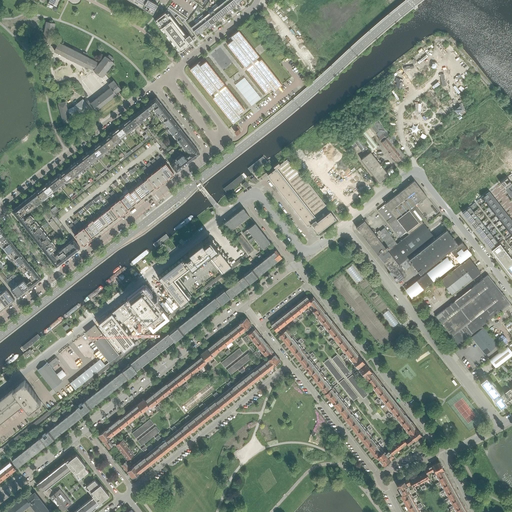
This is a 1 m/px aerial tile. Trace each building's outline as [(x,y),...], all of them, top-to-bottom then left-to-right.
[(149,0),(146,0),(142,8),(147,11),(152,2),(150,0),(149,0)] [(227,0),(225,0),(222,3),(228,11),(233,7),(227,0)] [(157,4),(155,3),(152,2),(147,11),(152,14),(156,7),(158,5),(157,4)] [(224,14),(228,11),(222,3),(218,6),(224,14)] [(218,6),(213,10),(219,18),(224,14),(218,6)] [(215,21),(219,18),(213,10),(209,13),(215,21)] [(190,35),(189,34),(188,34),(185,37),(166,13),(165,12),(156,19),(180,51),(190,43),(195,38),(194,37),(194,36),(192,38),(190,35)] [(211,25),(215,21),(209,13),(204,17),(211,25)] [(204,17),(200,20),(206,28),(211,25),(204,17)] [(202,32),(206,28),(200,20),(195,24),(202,32)] [(113,63),(112,61),(113,58),(109,55),(107,57),(104,56),(99,63),(85,56),(86,55),(83,53),(82,55),(55,41),(52,40),(55,23),(45,22),(44,29),(43,32),(44,32),(42,39),(41,41),(42,42),(51,44),(51,43),(54,44),(57,45),(54,51),(84,66),(87,68),(87,67),(93,70),(99,76),(102,77),(113,63)] [(191,28),(197,35),(202,32),(195,24),(191,28)] [(232,35),(253,61),(256,58),(259,56),(238,30),(232,35)] [(231,36),(233,39),(251,62),(245,67),(246,68),(247,70),(253,65),(272,88),(274,90),(275,89),(255,63),(258,61),(257,59),(256,58),(253,61),(232,35),(231,36)] [(245,67),(251,62),(233,39),(227,44),(245,67)] [(411,55),(402,62),(408,68),(416,60),(411,55)] [(275,89),(281,85),(282,84),(261,58),(258,61),(255,63),(275,89)] [(218,88),(224,84),(206,61),(200,66),(218,88)] [(197,63),(196,64),(216,90),(213,92),(214,93),(216,95),(218,93),(239,118),(240,117),(238,114),(220,91),(226,86),(225,85),(224,84),(218,88),(200,66),(197,63)] [(216,90),(196,64),(190,69),(210,95),(213,92),(216,90)] [(265,93),(272,88),(253,65),(247,70),(265,93)] [(401,73),(395,79),(402,85),(407,80),(401,73)] [(251,105),(261,97),(245,76),(235,84),(251,105)] [(382,78),(374,84),(381,93),(389,86),(382,78)] [(115,93),(120,90),(113,81),(108,85),(110,87),(90,104),(95,110),(116,94),(115,93)] [(440,83),(432,85),(434,97),(442,96),(440,83)] [(238,114),(239,114),(244,109),(226,86),(220,91),(238,114)] [(452,86),(446,91),(452,98),(458,93),(452,86)] [(233,123),(239,118),(218,93),(216,95),(212,97),(233,123)] [(153,106),(154,108),(161,103),(156,98),(155,98),(145,105),(149,109),(153,106)] [(80,115),(89,108),(82,99),(74,106),(74,107),(73,108),(71,110),(69,111),(68,111),(65,102),(58,104),(64,125),(71,123),(68,114),(71,113),(71,115),(73,113),(73,112),(75,111),(76,110),(80,115)] [(155,118),(158,115),(165,110),(161,103),(154,108),(154,109),(156,112),(155,112),(157,114),(153,116),(155,118)] [(145,106),(138,111),(144,118),(150,114),(150,113),(145,106)] [(451,106),(444,112),(451,120),(458,114),(451,106)] [(158,115),(163,122),(170,116),(165,110),(158,115)] [(132,116),(138,123),(144,118),(138,111),(132,116)] [(132,116),(126,121),(132,129),(134,128),(136,130),(138,128),(136,126),(138,124),(138,123),(132,116)] [(163,122),(168,128),(175,122),(170,116),(163,122)] [(362,116),(353,118),(355,129),(364,127),(362,116)] [(378,137),(383,134),(386,131),(387,131),(378,120),(372,124),(378,132),(376,134),(378,137)] [(120,125),(127,133),(129,132),(131,134),(133,132),(131,130),(132,129),(126,121),(120,125)] [(170,131),(173,134),(180,128),(175,122),(168,128),(166,130),(169,133),(170,131)] [(120,125),(114,130),(121,138),(122,137),(124,139),(126,137),(124,135),(127,133),(120,125)] [(176,142),(178,140),(185,135),(180,128),(173,134),(175,137),(173,138),(176,142)] [(121,141),(119,139),(121,138),(114,130),(108,134),(115,142),(117,141),(119,143),(121,141)] [(358,136),(370,152),(378,146),(366,130),(358,136)] [(381,142),(386,138),(383,134),(378,137),(378,138),(381,142)] [(190,141),(188,139),(185,135),(178,140),(182,147),(190,141)] [(397,163),(404,156),(395,145),(396,144),(389,135),(381,142),(397,163)] [(108,136),(102,140),(109,148),(110,147),(112,150),(115,148),(113,146),(115,144),(108,136)] [(379,183),(389,175),(370,152),(358,136),(349,143),(356,152),(360,149),(362,152),(365,149),(366,151),(368,153),(361,159),(379,183)] [(97,145),(103,153),(105,151),(107,154),(109,152),(107,150),(109,148),(102,140),(97,145)] [(188,152),(189,152),(195,147),(190,141),(182,147),(185,149),(188,152)] [(97,145),(91,150),(97,158),(99,157),(101,159),(103,157),(101,155),(103,153),(97,145)] [(199,152),(195,147),(189,152),(190,154),(186,157),(190,161),(199,154),(199,152)] [(98,161),(96,159),(97,158),(91,150),(85,154),(84,155),(90,163),(91,162),(93,161),(95,163),(98,161)] [(84,155),(78,160),(84,168),(86,167),(88,169),(90,167),(88,165),(90,163),(84,155)] [(188,163),(188,162),(188,161),(184,155),(182,155),(176,160),(182,166),(185,164),(186,164),(188,163)] [(335,218),(289,157),(280,165),(278,163),(273,167),(275,169),(267,175),(307,225),(311,223),(317,232),(335,218)] [(72,164),(79,172),(81,171),(83,173),(85,171),(83,169),(84,168),(78,160),(72,164)] [(178,170),(179,169),(182,166),(176,160),(170,164),(176,172),(178,170)] [(263,160),(245,174),(247,177),(266,163),(263,160)] [(165,163),(156,170),(164,180),(173,173),(165,163)] [(72,164),(66,169),(73,177),(74,176),(76,178),(78,177),(76,174),(79,172),(72,164)] [(391,166),(386,169),(389,175),(395,171),(391,166)] [(73,181),(71,178),(73,177),(66,169),(61,173),(67,182),(69,180),(71,182),(73,181)] [(155,188),(164,180),(156,170),(147,177),(148,178),(155,188)] [(59,173),(53,178),(60,186),(61,185),(63,187),(65,185),(63,183),(66,181),(59,173)] [(239,177),(221,192),(224,195),(242,181),(239,177)] [(511,183),(507,177),(499,183),(504,189),(511,183)] [(53,178),(48,183),(54,190),(56,189),(58,191),(60,189),(58,187),(60,186),(53,178)] [(148,178),(143,182),(151,191),(155,188),(148,178)] [(138,186),(146,195),(151,191),(143,182),(142,180),(138,183),(137,184),(138,186)] [(426,196),(418,185),(414,181),(402,190),(415,206),(426,196)] [(48,183),(42,187),(48,195),(49,194),(51,196),(54,194),(52,192),(54,190),(48,183)] [(141,198),(146,195),(138,186),(136,187),(134,189),(141,198)] [(42,187),(36,192),(42,200),(44,198),(46,200),(48,199),(46,196),(48,195),(42,187)] [(129,192),(137,202),(141,198),(134,189),(133,187),(128,191),(129,192)] [(424,218),(415,206),(402,190),(377,210),(395,233),(403,227),(406,232),(421,220),(424,218)] [(36,192),(30,197),(36,204),(42,200),(36,192)] [(124,195),(125,196),(132,205),(137,202),(129,192),(124,195)] [(489,192),(481,198),(485,202),(492,196),(489,192)] [(125,196),(121,200),(128,209),(132,205),(125,196)] [(492,196),(485,202),(488,207),(496,201),(492,196)] [(30,197),(24,201),(30,209),(36,204),(30,197)] [(60,209),(70,201),(69,199),(64,203),(63,201),(59,204),(60,206),(59,207),(60,209)] [(119,216),(128,209),(121,200),(120,199),(111,206),(119,216)] [(24,201),(18,206),(24,213),(27,211),(30,209),(24,201)] [(496,201),(488,207),(492,211),(499,205),(496,201)] [(110,205),(105,209),(114,220),(119,216),(111,206),(110,205)] [(499,205),(492,211),(496,216),(503,210),(499,205)] [(13,211),(21,221),(26,217),(25,216),(24,217),(22,214),(24,213),(18,206),(13,210),(13,211)] [(473,212),(469,207),(462,213),(466,218),(473,212)] [(54,214),(59,210),(57,208),(52,212),(50,209),(48,211),(57,223),(59,221),(54,214)] [(239,223),(249,216),(243,208),(224,223),(230,231),(230,230),(235,237),(237,235),(232,229),(238,224),(242,229),(243,228),(239,223)] [(109,223),(114,220),(105,209),(101,212),(102,214),(109,223)] [(503,210),(496,216),(499,221),(507,215),(503,210)] [(477,217),(473,212),(466,218),(470,223),(477,217)] [(109,223),(102,214),(98,218),(105,227),(109,223)] [(21,221),(26,227),(34,221),(32,218),(31,218),(29,215),(26,217),(21,221)] [(192,215),(174,230),(176,233),(195,219),(192,215)] [(507,215),(499,221),(503,225),(510,219),(507,215)] [(477,217),(470,223),(474,228),(481,222),(477,217)] [(101,230),(105,227),(98,218),(93,221),(101,230)] [(511,221),(510,219),(503,225),(506,230),(511,225),(511,221)] [(101,230),(93,221),(93,220),(88,224),(88,225),(96,234),(101,230)] [(356,227),(357,229),(391,272),(393,271),(399,265),(388,251),(392,247),(389,244),(385,247),(375,235),(364,220),(356,227)] [(406,232),(409,234),(397,244),(392,247),(388,251),(399,265),(434,237),(423,223),(421,220),(406,232)] [(30,233),(39,227),(34,221),(26,227),(30,233)] [(481,222),(474,228),(478,233),(485,227),(481,222)] [(255,223),(254,224),(242,233),(244,235),(249,231),(253,236),(248,240),(250,242),(255,238),(263,248),(270,242),(255,223)] [(96,234),(88,225),(84,228),(91,237),(96,234)] [(31,234),(38,243),(46,236),(43,232),(40,228),(39,227),(30,233),(31,234)] [(82,245),(91,237),(84,228),(83,227),(74,235),(82,245)] [(392,247),(397,244),(384,227),(375,235),(385,247),(389,244),(392,247)] [(485,227),(478,233),(482,238),(489,232),(485,227)] [(446,230),(419,251),(430,265),(457,244),(446,230)] [(489,232),(482,238),(486,243),(493,237),(489,232)] [(170,233),(152,247),(155,250),(172,237),(170,233)] [(6,235),(0,239),(0,242),(3,247),(11,241),(6,235)] [(43,249),(51,242),(46,236),(38,243),(43,249)] [(208,236),(157,276),(180,305),(192,297),(178,279),(202,260),(201,259),(206,256),(220,274),(221,273),(223,272),(224,271),(226,270),(227,268),(229,267),(231,266),(231,265),(208,236)] [(493,237),(486,243),(490,248),(497,242),(493,237)] [(67,244),(74,252),(80,247),(76,243),(74,239),(67,244)] [(16,247),(11,241),(3,247),(8,253),(16,247)] [(47,255),(51,251),(52,252),(53,251),(56,249),(53,246),(54,246),(51,242),(43,249),(47,255)] [(447,257),(406,289),(413,297),(454,265),(455,266),(471,254),(462,242),(445,255),(447,257)] [(491,250),(495,254),(503,248),(499,243),(491,250)] [(62,249),(68,257),(74,252),(67,244),(62,249)] [(8,253),(13,259),(21,253),(16,247),(8,253)] [(507,253),(503,248),(495,254),(498,259),(507,253)] [(59,252),(56,254),(62,261),(68,257),(62,249),(59,251),(59,252)] [(148,250),(129,264),(132,268),(151,254),(148,250)] [(282,257),(276,250),(271,254),(277,261),(282,257)] [(420,273),(430,265),(419,251),(408,259),(401,265),(405,270),(412,264),(420,273)] [(13,259),(18,266),(26,260),(21,253),(13,259)] [(502,264),(510,257),(507,253),(498,259),(502,264)] [(57,265),(62,261),(56,254),(55,256),(50,259),(55,265),(57,265)] [(277,261),(271,254),(263,260),(260,255),(258,257),(267,269),(277,261)] [(258,276),(263,272),(267,269),(258,257),(257,257),(261,262),(255,267),(251,262),(249,264),(252,269),(258,276)] [(511,263),(511,259),(510,257),(502,264),(506,269),(511,263)] [(480,272),(469,258),(440,280),(451,294),(480,272)] [(18,266),(23,272),(31,266),(26,260),(18,266)] [(401,264),(399,265),(393,271),(394,272),(393,272),(400,280),(404,277),(399,270),(403,267),(401,264)] [(357,282),(362,278),(353,265),(347,268),(357,282)] [(28,277),(30,277),(29,277),(36,272),(31,266),(23,272),(25,275),(26,274),(28,277)] [(126,266),(106,282),(109,286),(129,270),(126,266)] [(329,268),(320,275),(319,276),(323,281),(325,280),(333,273),(329,268)] [(252,269),(248,272),(243,276),(249,283),(258,276),(252,269)] [(31,279),(26,283),(29,287),(39,279),(40,277),(36,272),(29,277),(30,277),(31,279)] [(458,345),(484,324),(501,311),(503,313),(511,306),(510,304),(510,303),(487,275),(435,316),(458,345)] [(243,276),(234,283),(239,291),(249,283),(243,276)] [(23,280),(17,285),(23,292),(29,287),(26,283),(24,280),(23,280)] [(230,298),(239,291),(234,283),(224,291),(230,297),(230,298)] [(17,285),(11,289),(17,297),(23,292),(17,285)] [(102,285),(83,300),(86,304),(105,289),(102,285)] [(143,287),(98,323),(121,352),(166,316),(143,287)] [(7,289),(2,293),(9,302),(14,299),(7,289)] [(220,305),(230,297),(224,291),(224,290),(215,298),(220,305)] [(0,300),(4,306),(9,302),(2,293),(0,294),(0,300)] [(306,296),(299,301),(304,308),(310,304),(309,300),(306,296)] [(311,305),(315,310),(320,306),(313,297),(309,300),(310,304),(310,305),(311,305)] [(215,298),(206,305),(211,312),(220,305),(215,298)] [(292,307),(297,314),(304,308),(299,301),(292,307)] [(80,303),(64,316),(67,319),(83,306),(80,303)] [(202,319),(211,312),(206,305),(196,312),(202,319)] [(320,306),(315,310),(313,312),(319,319),(325,313),(320,306)] [(285,313),(290,320),(297,314),(292,307),(285,313)] [(383,314),(393,327),(399,323),(389,310),(383,314)] [(196,312),(187,319),(193,327),(202,319),(196,312)] [(278,318),(280,322),(283,325),(290,320),(285,313),(278,318)] [(319,319),(324,326),(331,320),(325,313),(319,319)] [(62,317),(43,331),(46,335),(65,321),(62,317)] [(239,323),(242,326),(249,321),(246,318),(239,323)] [(278,318),(270,324),(273,328),(280,322),(278,318)] [(187,319),(183,323),(178,327),(184,334),(193,327),(187,319)] [(324,326),(330,333),(337,327),(331,320),(324,326)] [(249,321),(242,326),(244,330),(249,326),(252,330),(254,328),(249,321)] [(283,325),(280,322),(273,328),(276,331),(283,325)] [(239,323),(232,329),(237,336),(244,330),(242,326),(239,323)] [(113,348),(95,325),(85,332),(109,362),(119,355),(113,348)] [(169,334),(174,340),(174,341),(184,334),(178,327),(169,334)] [(337,327),(330,333),(335,340),(342,334),(337,327)] [(485,355),(497,345),(484,327),(471,337),(485,355)] [(225,334),(230,341),(237,336),(232,329),(225,334)] [(260,336),(255,329),(248,334),(253,341),(260,336)] [(279,335),(285,342),(291,336),(286,330),(279,335)] [(40,333),(24,346),(28,350),(44,337),(40,333)] [(168,333),(158,341),(164,348),(174,340),(169,334),(168,333)] [(225,334),(218,340),(223,347),(230,341),(225,334)] [(342,334),(335,340),(341,347),(348,342),(342,334)] [(253,341),(259,348),(266,343),(260,336),(253,341)] [(290,349),(297,344),(291,336),(285,342),(290,349)] [(218,340),(211,346),(216,353),(223,347),(218,340)] [(158,341),(149,349),(154,356),(164,348),(158,341)] [(341,347),(347,354),(353,349),(348,342),(341,347)] [(265,356),(266,354),(272,350),(266,343),(259,348),(265,356)] [(296,356),(303,351),(297,344),(290,349),(296,356)] [(489,360),(495,368),(511,354),(511,350),(508,345),(489,360)] [(211,346),(203,351),(209,358),(216,353),(211,346)] [(148,349),(139,356),(145,363),(154,356),(148,349)] [(353,349),(347,354),(352,361),(359,356),(353,349)] [(266,358),(268,359),(271,363),(278,358),(272,350),(266,354),(268,356),(266,358)] [(201,355),(205,361),(209,358),(203,351),(200,354),(201,355)] [(301,363),(308,358),(303,351),(296,356),(301,363)] [(16,353),(2,364),(4,367),(19,356),(16,353)] [(201,355),(198,358),(203,365),(207,362),(205,361),(201,355)] [(131,363),(131,364),(136,370),(145,363),(139,356),(131,363)] [(359,356),(352,361),(358,368),(365,363),(359,356)] [(37,370),(52,389),(62,381),(52,368),(60,362),(56,357),(48,364),(47,362),(37,370)] [(191,364),(196,371),(203,365),(198,358),(191,364)] [(280,361),(278,358),(271,363),(273,366),(280,361)] [(301,363),(307,370),(314,365),(308,358),(301,363)] [(273,366),(271,363),(268,359),(261,365),(266,372),(273,366)] [(131,364),(127,368),(122,371),(128,378),(137,371),(136,370),(131,364)] [(191,364),(184,369),(189,376),(196,371),(191,364)] [(371,372),(366,364),(359,370),(365,377),(371,372)] [(261,365),(254,371),(259,377),(266,372),(261,365)] [(313,378),(320,372),(314,365),(307,370),(313,378)] [(177,375),(182,382),(189,376),(184,369),(177,375)] [(122,371),(113,379),(118,386),(128,378),(122,371)] [(252,383),(259,377),(254,371),(247,376),(252,383)] [(318,385),(325,379),(320,372),(313,378),(318,385)] [(365,377),(370,384),(377,379),(371,372),(365,377)] [(177,375),(170,381),(175,388),(182,382),(177,375)] [(245,389),(252,383),(247,376),(239,382),(245,389)] [(496,406),(498,405),(505,401),(504,401),(504,400),(507,397),(507,398),(511,395),(511,391),(509,388),(504,393),(503,391),(499,394),(486,377),(480,381),(493,398),(492,400),(495,406),(496,406)] [(113,379),(108,382),(104,386),(109,393),(118,386),(113,379)] [(318,385),(324,392),(331,387),(325,379),(318,385)] [(377,379),(370,384),(376,391),(383,386),(377,379)] [(25,380),(0,399),(0,422),(24,404),(29,410),(41,401),(25,380)] [(163,386),(168,393),(175,388),(170,381),(163,386)] [(238,394),(245,389),(239,382),(232,387),(238,394)] [(104,386),(94,393),(100,400),(109,393),(104,386)] [(163,386),(156,392),(161,399),(168,393),(163,386)] [(376,391),(381,398),(388,393),(383,386),(376,391)] [(231,400),(238,394),(232,387),(225,393),(231,400)] [(325,393),(331,401),(338,395),(332,388),(325,393)] [(149,397),(154,404),(161,399),(156,392),(149,397)] [(94,393),(90,397),(85,401),(91,408),(100,400),(94,393)] [(224,405),(231,400),(225,393),(218,399),(224,405)] [(388,393),(381,398),(387,405),(394,400),(388,393)] [(336,408),(343,402),(338,395),(331,401),(336,408)] [(149,397),(145,400),(149,405),(151,407),(154,404),(149,397)] [(140,401),(146,408),(149,405),(145,400),(144,399),(140,401)] [(218,399),(211,404),(217,411),(224,405),(218,399)] [(387,405),(392,412),(399,407),(394,400),(387,405)] [(76,408),(76,409),(81,415),(91,408),(85,401),(76,408)] [(140,401),(133,407),(139,414),(146,408),(140,401)] [(342,415),(349,409),(343,402),(336,408),(342,415)] [(210,417),(217,411),(211,404),(204,410),(210,417)] [(126,413),(132,419),(139,414),(133,407),(126,413)] [(399,407),(392,412),(398,419),(405,414),(399,407)] [(76,409),(67,416),(73,423),(82,416),(81,415),(76,409)] [(342,415),(348,422),(354,417),(349,409),(342,415)] [(204,410),(197,415),(203,422),(210,417),(204,410)] [(126,413),(119,418),(125,425),(132,419),(126,413)] [(398,419),(404,427),(411,421),(405,414),(398,419)] [(197,415),(190,421),(196,428),(203,422),(197,415)] [(67,416),(58,423),(64,430),(73,423),(67,416)] [(348,422),(353,429),(360,424),(354,417),(348,422)] [(112,424),(117,431),(125,425),(119,418),(112,424)] [(189,433),(196,428),(190,421),(183,427),(189,433)] [(411,421),(404,427),(409,434),(416,428),(411,421)] [(64,430),(58,423),(51,429),(47,424),(45,426),(49,431),(54,438),(64,430)] [(112,424),(105,430),(110,436),(117,431),(112,424)] [(353,429),(359,436),(366,431),(360,424),(353,429)] [(181,439),(189,433),(183,427),(176,432),(181,439)] [(412,437),(413,439),(420,433),(416,428),(409,434),(412,437)] [(106,439),(107,439),(110,436),(105,430),(101,433),(106,439)] [(49,431),(40,438),(45,445),(54,438),(49,431)] [(359,436),(364,443),(371,438),(366,431),(359,436)] [(176,432),(169,438),(174,445),(181,439),(176,432)] [(103,442),(106,439),(101,433),(98,435),(103,442)] [(412,437),(405,442),(407,444),(408,446),(415,441),(413,439),(412,437)] [(26,441),(30,445),(36,452),(45,445),(40,438),(32,444),(28,439),(26,441)] [(167,450),(174,445),(169,438),(162,443),(167,450)] [(364,443),(370,450),(377,445),(371,438),(364,443)] [(407,444),(405,442),(402,438),(398,441),(403,447),(407,444)] [(113,446),(112,445),(107,439),(106,439),(103,442),(109,449),(113,446)] [(116,445),(118,449),(125,444),(122,440),(116,445)] [(398,441),(395,444),(399,450),(403,447),(398,441)] [(162,443),(155,449),(160,456),(167,450),(162,443)] [(118,449),(121,453),(128,448),(125,444),(118,449)] [(399,450),(395,444),(391,447),(395,453),(399,450)] [(30,445),(26,449),(21,453),(27,460),(36,452),(30,445)] [(377,456),(382,452),(377,445),(370,450),(375,457),(377,456)] [(387,450),(389,452),(392,455),(395,453),(391,447),(387,450)] [(121,453),(124,456),(131,451),(128,448),(121,453)] [(153,461),(160,456),(155,449),(148,455),(153,461)] [(133,455),(131,451),(124,456),(127,460),(133,455)] [(379,460),(386,455),(383,451),(382,452),(377,456),(379,460)] [(389,452),(386,455),(379,460),(384,465),(390,460),(394,457),(392,455),(389,452)] [(21,453),(12,460),(17,467),(27,460),(21,453)] [(48,498),(50,497),(54,494),(49,487),(71,469),(76,475),(75,477),(79,481),(78,480),(80,478),(88,472),(84,466),(85,465),(76,454),(72,458),(71,457),(37,484),(37,485),(48,498)] [(148,455),(141,460),(146,467),(153,461),(148,455)] [(139,473),(146,467),(141,460),(134,466),(135,468),(139,473)] [(9,461),(3,467),(9,474),(15,469),(9,461)] [(127,471),(131,468),(125,461),(121,465),(127,471)] [(439,461),(435,464),(439,472),(443,470),(439,461)] [(431,466),(433,470),(435,474),(439,472),(435,464),(431,466)] [(424,470),(425,472),(426,474),(433,470),(431,466),(424,470)] [(0,477),(2,480),(9,474),(3,467),(0,468),(0,477)] [(132,478),(139,473),(135,468),(128,473),(132,478)] [(440,482),(448,478),(443,470),(439,472),(435,474),(433,476),(434,478),(436,476),(440,482)] [(426,474),(425,472),(421,474),(425,481),(427,480),(429,483),(430,482),(426,474)] [(444,490),(452,486),(448,478),(440,482),(436,484),(437,486),(441,484),(444,490)] [(409,481),(408,479),(396,485),(400,491),(407,487),(411,485),(409,481)] [(74,511),(69,511),(66,508),(62,511),(61,511),(59,511),(90,511),(105,500),(104,499),(109,495),(100,484),(99,485),(94,480),(87,486),(84,488),(83,486),(83,487),(87,491),(88,490),(93,497),(74,511)] [(448,498),(456,493),(452,486),(444,490),(440,492),(441,494),(445,492),(448,498)] [(400,496),(408,492),(409,491),(407,487),(400,491),(402,495),(400,495),(400,496)] [(52,511),(50,509),(49,510),(35,492),(32,494),(30,491),(27,493),(27,492),(1,511),(20,511),(30,504),(36,511),(52,511)] [(66,508),(71,504),(65,497),(63,494),(62,496),(58,491),(54,494),(50,497),(56,504),(61,511),(62,511),(66,508)] [(411,497),(408,492),(400,496),(409,511),(419,511),(418,509),(422,506),(420,503),(415,505),(412,499),(417,497),(416,495),(411,497)] [(453,506),(461,501),(456,493),(448,498),(444,500),(445,502),(450,500),(453,506)] [(456,511),(459,511),(465,509),(461,501),(453,506),(448,508),(449,510),(454,507),(456,511)]
